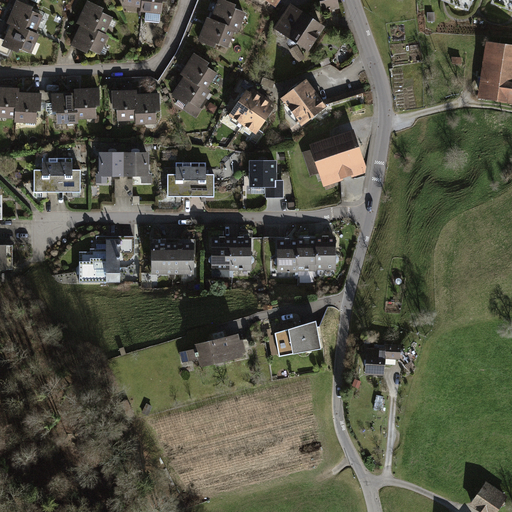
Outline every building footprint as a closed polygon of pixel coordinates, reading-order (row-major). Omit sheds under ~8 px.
[(121,0),(121,6),(140,7),(139,16),(166,17),(166,0),(121,0)] [(279,0),(261,0),(273,8),(279,0)] [(438,0),(468,12),(472,0),(438,0)] [(511,0),(491,0),(490,4),(511,12),(511,0)] [(247,14),(219,2),(212,19),(206,17),(197,39),(226,51),(234,32),(239,34),(247,14)] [(324,26),(290,3),(274,27),(308,50),(324,26)] [(44,17),(17,4),(7,23),(13,26),(3,45),(29,58),(39,37),(35,35),(44,17)] [(112,18),(87,4),(76,24),(81,27),(71,45),(96,59),(108,37),(103,35),(112,18)] [(511,46),(486,43),(477,97),(511,103),(511,46)] [(218,75),(193,55),(178,75),(184,79),(171,96),(198,116),(212,97),(205,92),(218,75)] [(327,108),(306,79),(281,98),(302,126),(327,108)] [(17,87),(0,86),(0,117),(12,118),(12,123),(35,123),(36,93),(17,93),(17,87)] [(72,93),(51,93),(51,112),(56,112),(57,126),(77,125),(77,120),(98,119),(97,88),(72,89),(72,93)] [(135,90),(112,90),(113,121),(134,120),(134,125),(157,124),(156,93),(135,94),(135,90)] [(273,111),(248,92),(227,119),(253,138),(273,111)] [(353,130),(310,144),(323,186),(366,172),(353,130)] [(150,152),(97,152),(98,176),(150,176),(150,152)] [(71,158),(41,158),(41,170),(34,170),(34,192),(81,192),(81,170),(71,170),(71,158)] [(274,160),(249,161),(249,188),(264,188),(264,197),(283,197),(283,180),(275,180),(274,160)] [(205,164),(176,164),(176,175),(166,175),(166,196),(213,196),(213,174),(205,175),(205,164)] [(0,195),(0,194),(0,266),(12,267),(12,244),(0,243),(0,218),(0,195)] [(297,241),(276,240),(276,273),(298,273),(298,270),(317,270),(317,267),(336,267),(336,236),(315,235),(315,238),(297,238),(297,241)] [(250,238),(212,238),(211,269),(250,269),(250,238)] [(92,259),(79,259),(80,281),(120,280),(119,239),(91,240),(92,259)] [(194,241),(151,242),(151,273),(194,273),(194,241)] [(316,321),(285,329),(291,355),(323,346),(316,321)] [(239,335),(193,347),(198,368),(244,357),(239,335)] [(383,349),(367,347),(364,373),(382,375),(384,358),(399,360),(401,347),(384,345),(383,349)] [(487,483),(470,505),(478,511),(499,511),(509,500),(487,483)]
